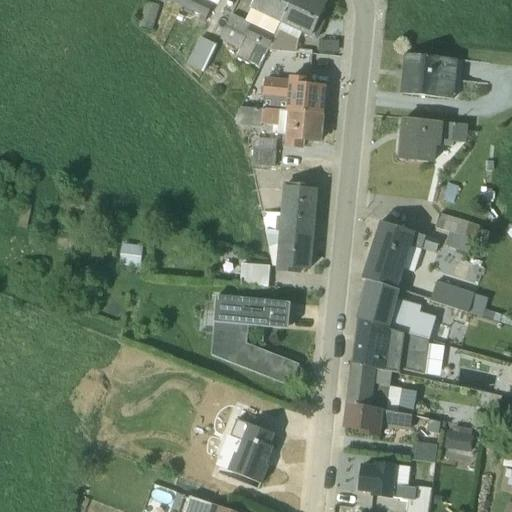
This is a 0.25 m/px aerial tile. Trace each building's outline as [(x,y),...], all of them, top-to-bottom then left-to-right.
[(157,0),(157,2),(163,5),(166,1),(182,9),(186,0),(157,0)] [(186,0),(182,9),(199,17),(197,21),(204,24),(213,5),(218,7),(221,0),(186,0)] [(268,52),(292,0),(255,0),(244,22),(232,15),(231,16),(219,41),(239,51),(236,56),(236,57),(259,68),(265,58),(268,52)] [(321,19),(328,3),(322,0),(292,0),(268,52),(294,54),(296,54),(299,40),(302,35),(311,39),(312,38),(316,40),(325,23),(325,22),(321,19)] [(160,6),(146,3),(138,27),(159,32),(164,15),(157,14),(160,6)] [(216,46),(199,38),(187,64),(203,72),(216,46)] [(294,58),(294,54),(268,52),(265,58),(262,74),(283,77),(286,58),(294,58)] [(457,61),(405,55),(401,94),(453,100),(457,61)] [(324,116),(326,87),(310,85),(311,80),(289,78),(288,81),(266,78),(255,77),(240,108),(324,116)] [(305,144),(322,145),(325,116),(240,108),(233,122),(235,127),(260,130),(261,127),(272,127),(271,136),(285,138),(284,149),(304,152),(305,144)] [(401,120),(397,161),(434,164),(436,148),(441,148),(441,147),(452,148),(453,143),(466,145),(468,126),(401,120)] [(250,167),(275,169),(276,153),(252,151),(250,167)] [(485,174),(472,173),(472,201),(485,202),(485,174)] [(261,213),(263,232),(314,236),(315,218),(317,219),(319,188),(283,184),(281,214),(261,213)] [(441,215),(436,230),(450,234),(446,247),(471,255),(475,242),(485,245),(489,233),(481,231),(482,228),(441,215)] [(424,238),(425,235),(414,231),(414,233),(381,222),(367,263),(400,274),(410,246),(436,255),(439,243),(424,238)] [(302,272),(311,272),(314,236),(263,232),(272,268),(276,269),(275,273),(301,276),(302,272)] [(141,262),(142,244),(122,243),(121,261),(141,262)] [(242,286),(268,289),(270,267),(241,265),(239,281),(242,282),(242,286)] [(364,298),(419,313),(421,307),(397,300),(399,292),(362,280),(362,281),(368,283),(364,298)] [(436,283),(430,302),(500,324),(500,323),(511,326),(511,320),(481,310),(485,299),(436,283)] [(251,301),(216,297),(210,356),(290,388),(299,365),(247,344),(248,327),(288,331),(291,305),(251,301)] [(364,298),(358,321),(429,341),(434,318),(364,298)] [(399,371),(424,375),(429,341),(358,321),(353,357),(372,360),(371,369),(398,375),(399,371)] [(392,374),(352,364),(347,404),(397,413),(401,390),(390,388),(392,374)] [(347,404),(344,428),(359,430),(359,436),(380,439),(381,429),(410,432),(412,417),(347,404)] [(227,471),(261,484),(268,467),(266,466),(273,448),(270,446),(274,435),(236,420),(230,438),(241,442),(237,455),(234,454),(227,471)] [(474,437),(471,436),(472,430),(452,427),(451,432),(448,432),(447,433),(445,448),(470,453),(474,437)] [(436,446),(413,443),(410,461),(433,465),(436,446)] [(374,467),(361,465),(358,492),(371,494),(370,497),(391,500),(392,499),(407,501),(405,511),(427,511),(430,490),(416,487),(415,489),(407,488),(409,468),(375,463),(374,467)] [(511,468),(507,467),(501,490),(511,492),(511,468)] [(232,511),(190,497),(184,511),(232,511)]
